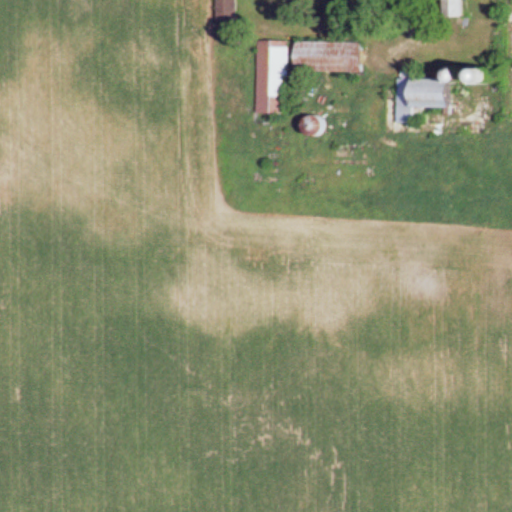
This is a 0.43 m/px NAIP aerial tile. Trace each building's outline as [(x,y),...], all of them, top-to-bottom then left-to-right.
[(221,0),(222,23),(243,23),(243,0),(221,0)] [(467,19),(467,0),(448,0),(448,19),(467,19)] [(293,42),(263,42),(263,116),(293,116),(293,42)] [(302,74),(368,74),(368,43),(302,43),(302,74)] [(314,137),(328,135),(325,117),(311,120),(314,137)]
